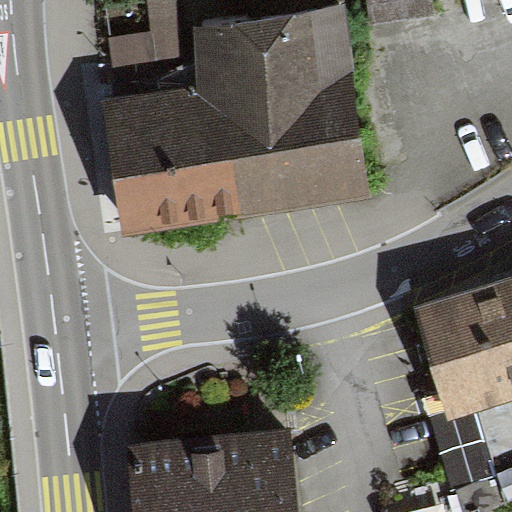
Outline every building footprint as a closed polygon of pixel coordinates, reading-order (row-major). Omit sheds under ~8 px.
[(106,0),(117,97),(199,86),(195,22),(193,0),(106,0)] [(244,0),(246,19),(346,4),(345,0),(244,0)] [(429,10),(428,0),(367,0),(369,16),(429,10)] [(124,234),(372,196),(346,4),(246,19),(195,22),(199,86),(117,97),(103,99),(124,234)] [(511,280),(416,308),(446,410),(450,421),(511,401),(511,280)] [(511,401),(450,421),(446,410),(433,415),(452,488),(499,472),(508,501),(511,499),(511,401)] [(125,454),(132,511),(294,511),(285,435),(125,454)]
